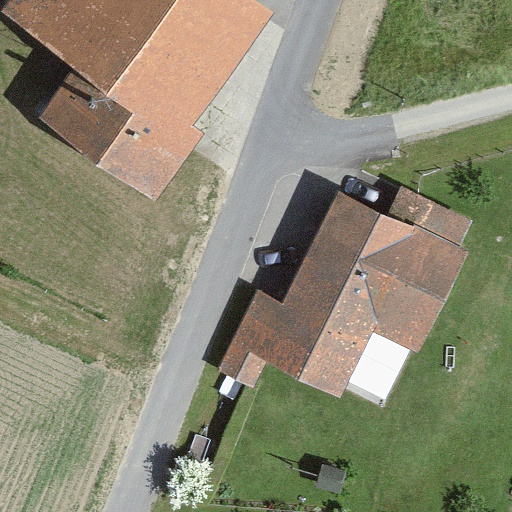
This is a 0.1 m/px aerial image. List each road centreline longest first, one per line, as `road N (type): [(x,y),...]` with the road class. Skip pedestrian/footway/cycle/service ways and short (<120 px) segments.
road 1 (unclassified): [(127,511),(270,142)]
road 2 (unclassified): [(511,96),(394,128),(270,142)]
road 3 (unclassified): [(270,142),(321,0)]
